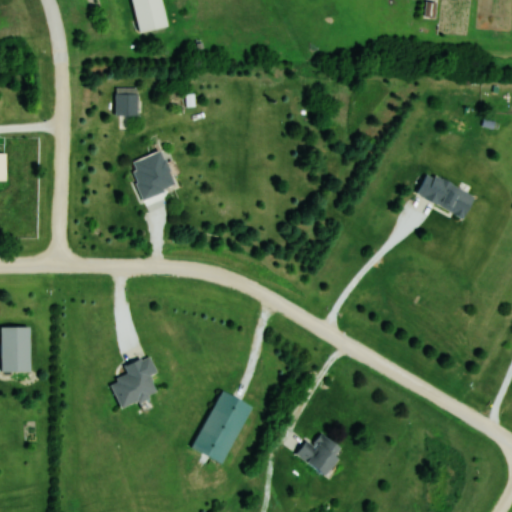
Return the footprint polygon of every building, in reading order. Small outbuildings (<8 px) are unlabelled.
[(130,0),(137,31),(165,25),(159,0),(130,0)] [(114,116),(136,116),(136,87),(114,87),(114,116)] [(141,199),(173,187),(160,151),(128,162),(141,199)] [(415,196),(463,217),(473,194),(425,173),(415,196)] [(0,326),(0,371),(28,372),(28,327),(0,326)] [(117,407),(154,395),(148,375),(154,373),(148,356),(123,364),(126,376),(109,381),(117,407)] [(190,450),(222,464),(249,405),(217,391),(190,450)] [(306,440),(294,453),(319,476),(341,452),(320,433),(310,444),(306,440)]
